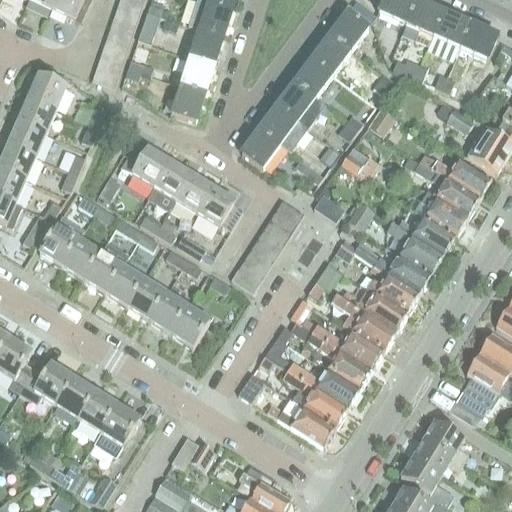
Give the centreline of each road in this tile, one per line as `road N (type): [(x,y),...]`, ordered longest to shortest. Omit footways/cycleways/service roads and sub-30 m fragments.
road 1 (residential): [(333,0),(222,160),(205,150),(254,0)]
road 2 (tertiary): [(342,500),(511,220)]
road 3 (residential): [(191,407),(0,287)]
road 4 (residential): [(342,500),(191,407)]
road 5 (residential): [(129,511),(191,407)]
